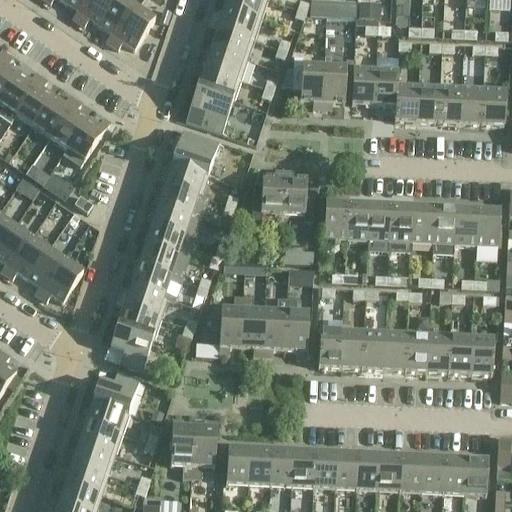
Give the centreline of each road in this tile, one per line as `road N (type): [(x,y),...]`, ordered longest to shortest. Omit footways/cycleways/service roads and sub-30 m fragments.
road 1 (residential): [(68,357),(154,103)]
road 2 (residential): [(511,428),(317,420)]
road 3 (residential): [(154,103),(0,4)]
road 4 (residential): [(18,511),(68,357)]
road 5 (residential): [(367,168),(511,175)]
